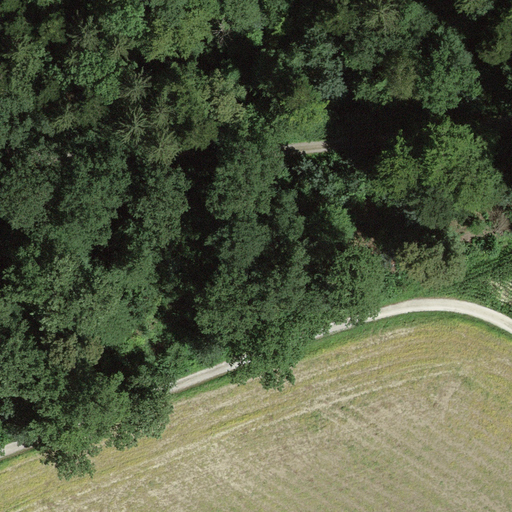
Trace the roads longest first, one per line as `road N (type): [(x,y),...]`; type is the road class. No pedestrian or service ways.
road 1 (track): [(0,459),(357,321),(440,303),(511,330)]
road 2 (track): [(511,122),(236,151),(74,158),(0,151)]
road 3 (track): [(318,0),(294,145)]
